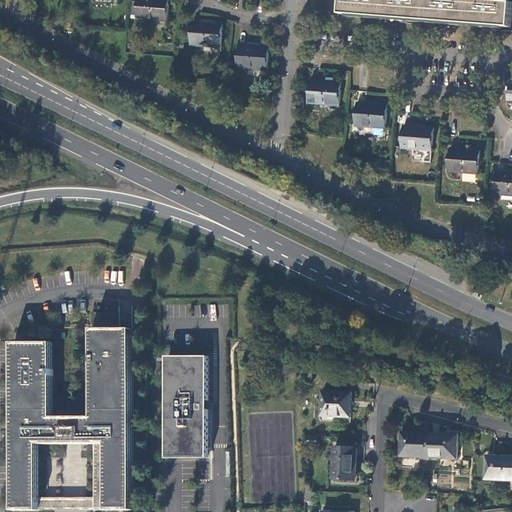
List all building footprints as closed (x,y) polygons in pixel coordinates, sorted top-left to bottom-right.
[(138,0),(137,18),(168,21),(169,0),(138,0)] [(511,3),(511,2),(480,0),(342,0),(342,14),(510,27),(511,3)] [(191,45),(221,47),(223,24),(193,22),(191,45)] [(238,68),(268,70),(270,47),(240,45),(238,68)] [(310,104),(340,106),(342,83),(312,81),(310,104)] [(356,126),(386,129),(388,105),(358,103),(356,126)] [(402,149),(433,152),(434,128),(404,126),(402,149)] [(449,172),(479,174),(481,151),(451,148),(449,172)] [(495,194),(511,195),(511,172),(497,171),(495,194)] [(94,417),(54,418),(53,343),(14,343),(14,511),(40,510),(40,498),(40,444),(95,444),(95,498),(95,510),(133,510),(133,329),(93,329),(94,417)] [(209,355),(168,356),(170,459),(212,458),(209,355)] [(321,422),(352,423),(353,393),(323,391),(321,422)] [(402,456),(430,457),(431,434),(403,433),(402,456)] [(431,434),(430,457),(458,459),(459,435),(431,434)] [(318,436),(305,436),(305,445),(317,445),(318,436)] [(335,479),(358,480),(359,448),(336,447),(335,479)] [(511,480),(511,456),(488,456),(487,479),(511,480)] [(95,498),(40,498),(40,510),(95,510),(95,498)]
